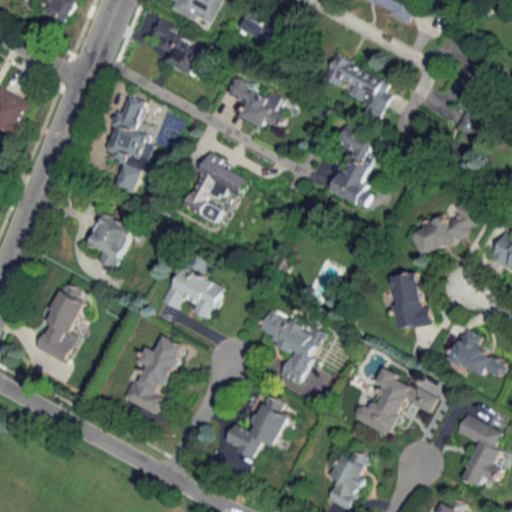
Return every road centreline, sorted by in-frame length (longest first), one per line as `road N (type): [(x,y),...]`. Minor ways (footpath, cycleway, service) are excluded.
road 1 (residential): [(0,286),(116,0)]
road 2 (residential): [(233,511),(0,385)]
road 3 (residential): [(275,155),(94,56)]
road 4 (residential): [(431,66),(314,0)]
road 5 (residential): [(166,477),(231,360)]
